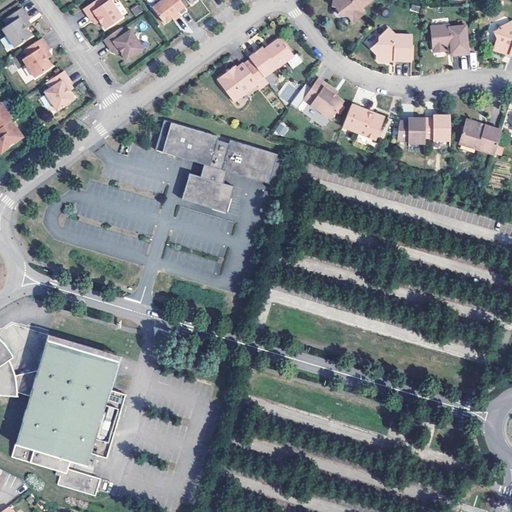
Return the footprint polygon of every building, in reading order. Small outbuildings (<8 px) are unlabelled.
[(106,4),(102,0),(99,0),(84,10),(92,22),(94,21),(98,18),(101,22),(107,30),(123,19),(111,0),(106,4)] [(188,11),(179,0),(164,0),(153,9),(165,25),(173,19),(179,14),(181,16),(188,11)] [(349,19),(353,24),(366,15),(362,10),(373,1),(373,0),(334,0),(333,9),(340,10),(339,17),(349,19)] [(131,8),(135,16),(143,12),(139,4),(131,8)] [(2,28),(14,47),(31,36),(26,28),(23,24),(28,21),(29,20),(21,8),(4,19),(7,25),(2,28)] [(511,23),(499,31),(500,32),(495,34),(499,43),(497,47),(496,47),(494,53),(504,56),(507,54),(511,55),(510,57),(511,57),(511,23)] [(466,27),(449,28),(449,26),(440,26),(440,30),(431,31),(432,50),(435,53),(443,52),(445,49),(445,48),(450,48),(451,57),(468,56),(466,27)] [(125,35),(121,29),(104,41),(112,53),(118,49),(121,53),(126,61),(143,49),(130,31),(125,35)] [(410,63),(411,36),(394,36),(388,29),(378,38),(378,42),(371,50),(376,56),(375,60),(378,63),(385,63),(387,60),(393,61),(393,62),(410,63)] [(49,50),(41,38),(24,50),(28,56),(22,59),(35,77),(52,66),(46,58),(43,54),(48,51),(49,50)] [(264,78),(278,68),(278,69),(295,57),(283,41),(280,40),(273,45),(272,49),(267,52),(265,50),(264,48),(250,58),(251,60),(264,78)] [(264,78),(251,60),(244,65),(243,64),(237,68),(229,74),(228,73),(220,78),(218,80),(220,81),(232,99),(234,102),(236,100),(258,85),(261,89),(268,84),(264,78)] [(72,83),(64,72),(46,84),(50,89),(45,93),(58,111),(74,99),(69,92),(66,87),(70,84),(72,83)] [(335,97),(326,90),(328,87),(318,80),(303,101),(330,121),(343,103),(335,97)] [(287,82),(277,94),(287,102),(297,90),(287,82)] [(305,85),(290,103),(295,107),(310,89),(305,85)] [(338,94),(328,87),(326,90),(335,97),(338,94)] [(318,122),(323,115),(302,101),(297,108),(318,122)] [(0,103),(0,129),(11,121),(13,120),(0,103)] [(384,119),(351,106),(342,128),(372,141),(376,139),(384,119)] [(439,121),(414,121),(413,124),(399,124),(397,143),(408,143),(408,146),(425,146),(426,140),(433,140),(433,143),(450,143),(450,118),(439,118),(439,121)] [(220,136),(166,119),(156,149),(179,156),(205,164),(203,170),(201,176),(190,173),(183,199),(190,201),(220,210),(227,212),(235,186),(224,183),(228,171),(277,186),(285,156),(231,140),(230,143),(219,140),(220,136)] [(11,121),(0,129),(0,130),(12,146),(23,138),(11,121)] [(284,137),(289,127),(279,123),(275,133),(284,137)] [(462,148),(494,158),(502,134),(469,124),(466,125),(460,145),(462,148)] [(12,146),(0,130),(0,153),(1,154),(12,146)] [(483,217),(481,224),(492,228),(495,221),(483,217)] [(0,342),(0,392),(16,394),(17,390),(28,394),(8,455),(52,469),(51,474),(56,475),(53,484),(91,496),(96,479),(64,468),(67,461),(83,466),(88,453),(103,459),(124,395),(108,390),(119,359),(47,338),(36,369),(14,373),(12,364),(8,355),(3,346),(0,342)]
